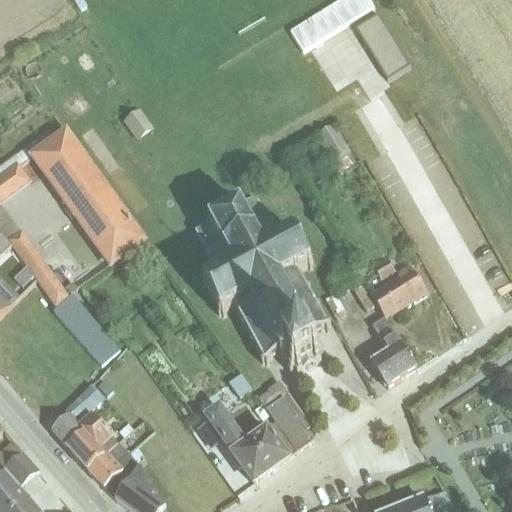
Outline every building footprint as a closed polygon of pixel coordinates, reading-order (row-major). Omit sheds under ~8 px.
[(304,56),(375,12),(367,0),(347,0),(291,35),(304,56)] [(411,70),(379,19),(356,33),(388,85),(411,70)] [(330,128),(312,138),(330,171),(349,161),(330,128)] [(140,247),(66,141),(43,157),(117,262),(140,247)] [(0,176),(0,243),(48,308),(66,295),(0,205),(0,204),(22,188),(9,170),(0,176)] [(209,230),(196,237),(209,263),(207,264),(208,266),(210,266),(218,280),(208,285),(207,283),(203,285),(204,292),(207,291),(221,316),(218,318),(219,321),(227,320),(226,317),(235,312),(244,329),(242,329),(243,332),(245,331),(253,346),(251,347),(252,349),(254,348),(264,365),(262,366),(263,369),(265,367),(267,370),(270,369),(268,366),(281,359),(282,365),(290,366),(294,372),(290,374),(291,377),(296,375),(299,380),(322,367),(319,362),(324,359),(323,357),(324,351),(321,344),(313,342),(326,334),(328,337),(330,336),(328,333),(331,331),(330,329),(328,330),(319,313),(321,312),(320,309),(317,311),(309,296),(312,294),(310,292),(308,293),(299,277),(308,273),(309,275),(313,273),(312,270),(314,268),(313,265),(310,266),(297,242),(299,241),(298,237),(282,245),(274,230),(276,229),(275,227),(271,229),(257,203),(246,210),(244,208),(241,210),(240,208),(238,209),(239,211),(213,226),(211,223),(209,225),(209,230)] [(381,297),(395,321),(435,297),(421,273),(381,297)] [(355,298),(367,311),(375,303),(363,291),(355,298)] [(0,294),(0,328),(17,312),(0,294)] [(57,313),(99,372),(121,356),(79,297),(57,313)] [(338,298),(327,304),(336,320),(346,315),(338,298)] [(382,342),(394,332),(385,321),(373,331),(382,342)] [(395,385),(419,366),(405,347),(381,366),(395,385)] [(97,379),(69,402),(83,420),(112,397),(97,379)] [(276,389),(257,406),(302,456),(321,439),(276,389)] [(264,485),(295,461),(273,432),(254,446),(225,409),(213,418),(264,485)] [(136,412),(124,423),(129,429),(122,435),(129,443),(148,425),(136,412)] [(160,511),(78,422),(63,436),(132,511),(220,511),(231,505),(207,478),(169,511),(160,511)] [(154,439),(138,453),(148,465),(164,450),(154,439)] [(57,511),(66,504),(21,460),(5,476),(41,511),(57,511)] [(438,511),(434,501),(403,511),(438,511)]
